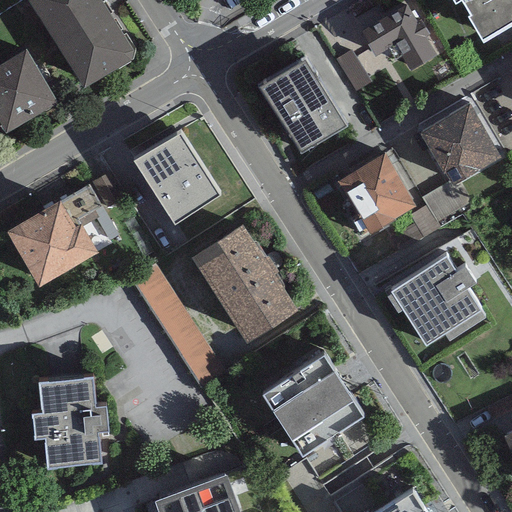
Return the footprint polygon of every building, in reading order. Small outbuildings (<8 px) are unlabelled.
[(135,57),(99,0),(24,0),(82,91),(135,57)] [(511,0),(450,0),(455,8),(462,4),(471,19),(468,21),(481,44),(511,25),(511,0)] [(437,58),(406,6),(359,34),(374,59),(395,47),(411,74),(437,58)] [(355,54),(339,62),(357,95),(373,86),(355,54)] [(57,108),(27,55),(0,70),(0,129),(5,138),(57,108)] [(345,129),(305,65),(261,92),(301,157),(345,129)] [(501,161),(470,108),(420,136),(442,176),(444,175),(452,188),(501,161)] [(180,117),(135,146),(175,209),(221,181),(180,117)] [(416,210),(385,157),(336,185),(358,222),(353,225),(361,239),(368,235),(370,238),(416,210)] [(76,214),(60,188),(7,219),(39,274),(97,240),(81,211),(76,214)] [(298,296),(242,211),(189,245),(245,330),(298,296)] [(225,368),(155,260),(132,275),(202,383),(225,368)] [(447,260),(391,295),(392,298),(387,301),(397,317),(403,314),(425,350),(444,338),(448,345),(485,322),(467,293),(478,285),(467,268),(456,275),(447,260)] [(366,403),(325,339),(261,379),(302,443),(366,403)] [(93,362),(39,365),(41,398),(31,399),(33,425),(43,424),(45,455),(100,452),(98,416),(108,415),(107,392),(95,393),(93,362)] [(511,431),(502,435),(511,459),(511,431)] [(247,511),(227,457),(154,483),(164,511),(247,511)] [(434,511),(412,477),(355,511),(434,511)]
